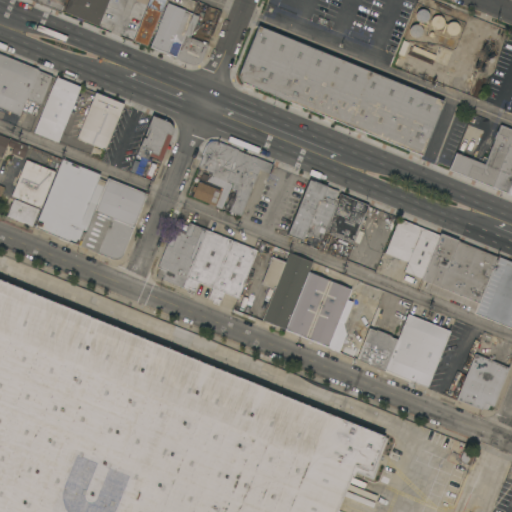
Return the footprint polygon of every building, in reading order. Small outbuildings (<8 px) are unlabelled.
[(63,0),(62,3),(64,4),(61,10),(37,0),(63,0)] [(68,0),(108,0),(98,25),(82,19),(81,21),(76,18),(76,16),(64,11),(68,0)] [(147,45),(141,43),(140,45),(138,44),(139,42),(133,40),(147,4),(148,0),(164,0),(155,25),(152,32),(147,45)] [(155,25),(157,26),(167,2),(168,2),(168,0),(173,0),(178,2),(178,0),(195,0),(198,1),(189,22),(175,58),(149,47),(155,33),(152,32),(155,25)] [(421,8),(422,8),(423,9),(425,9),(426,10),(427,11),(428,13),(428,14),(429,16),(428,18),(427,20),(424,22),(422,22),(421,22),(419,22),(418,21),(416,19),(415,16),(415,14),(416,13),(416,11),(417,10),(419,9),(421,8)] [(434,15),(435,15),(437,15),(438,15),(440,15),(441,16),(442,17),(444,20),(444,23),(443,25),(442,26),(441,27),(439,28),(438,28),(436,28),(434,28),(433,27),(432,26),(431,25),(430,24),(430,21),(430,20),(431,18),(432,17),(433,16),(434,15)] [(449,21),(451,21),(453,21),(455,22),(456,23),(457,24),(458,26),(459,27),(459,29),(458,31),(457,32),(456,33),(454,34),(453,35),(451,34),(449,34),(448,33),(447,32),(446,31),(445,30),(445,27),(445,26),(447,23),(448,22),(449,21)] [(191,23),(188,30),(186,35),(201,41),(202,39),(207,41),(206,43),(207,44),(201,59),(200,61),(198,63),(196,63),(193,64),(191,64),(175,58),(189,22),(191,23)] [(420,25),(421,27),(422,28),(422,30),(422,32),(422,33),(421,35),(418,37),(417,37),(415,37),(414,37),(412,36),(411,35),(410,34),(409,32),(408,31),(409,29),(409,28),(410,26),(411,25),(412,24),(414,24),(416,24),(418,24),(419,25),(420,25)] [(443,101),(421,155),(241,82),(238,75),(258,25),(443,101)] [(435,55),(433,59),(411,49),(413,45),(435,55)] [(26,98),(19,114),(8,110),(7,113),(0,110),(0,53),(38,69),(37,70),(26,98)] [(37,70),(51,75),(40,104),(26,98),(37,70)] [(81,86),(80,89),(79,89),(58,142),(33,132),(55,79),(54,78),(55,75),(81,86)] [(105,149),(76,138),(95,92),(123,103),(105,149)] [(152,115),(168,121),(169,122),(171,124),(172,127),(172,129),(172,130),(160,160),(152,156),(150,160),(136,154),(152,115)] [(511,128),(511,195),(448,170),(455,152),(484,164),(500,124),(511,128)] [(0,134),(9,138),(1,157),(0,156),(0,134)] [(27,145),(22,157),(11,153),(13,147),(7,145),(10,138),(27,145)] [(240,216),(228,211),(237,188),(232,186),(233,184),(211,175),(212,172),(198,166),(202,155),(201,154),(205,144),(207,142),(210,141),(212,140),(214,140),(216,140),(238,149),(237,150),(272,164),(269,173),(259,169),(240,216)] [(34,227),(61,158),(100,174),(98,178),(105,181),(80,245),(34,227)] [(25,159),(55,171),(40,208),(10,196),(25,159)] [(107,177),(147,193),(123,253),(120,257),(119,258),(117,259),(115,259),(113,259),(112,258),(80,245),(105,181),(107,177)] [(320,239),(305,233),(302,240),(287,234),(309,179),(340,191),(324,231),(320,239)] [(221,190),(215,205),(192,196),(193,191),(191,190),(193,185),(196,186),(198,181),(221,190)] [(340,191),(368,203),(353,243),(324,231),(340,191)] [(6,215),(10,206),(8,206),(10,202),(11,203),(13,198),(38,209),(31,226),(6,215)] [(404,271),(407,262),(384,252),(398,218),(439,235),(421,278),(404,271)] [(198,282),(193,294),(186,292),(187,290),(155,277),(159,268),(157,267),(173,226),(185,231),(188,222),(231,239),(212,287),(198,282)] [(440,232),(511,261),(511,328),(468,311),(470,307),(424,288),(426,281),(421,279),(421,278),(439,235),(440,232)] [(231,239),(257,250),(237,298),(223,292),(218,305),(212,302),(213,300),(208,298),(212,287),(231,239)] [(284,329),(261,319),(273,289),(260,283),(271,256),(285,261),(289,252),(312,261),(307,271),(284,329)] [(350,289),(346,299),(327,346),(284,329),(307,271),(350,289)] [(0,511),(0,278),(383,435),(383,436),(387,438),(371,476),(356,470),(353,476),(352,475),(337,511),(0,511)] [(352,302),(343,322),(345,323),(348,334),(341,352),(327,346),(346,299),(352,302)] [(407,313),(450,330),(427,387),(410,380),(409,382),(384,371),(397,339),(407,313)] [(384,371),(366,364),(367,363),(356,358),(368,328),(375,331),(375,329),(390,335),(389,336),(397,339),(384,371)] [(474,353),(508,367),(492,406),(489,404),(487,410),(482,408),(481,409),(455,399),(474,353)] [(473,455),(469,465),(458,461),(462,450),(473,455)]
